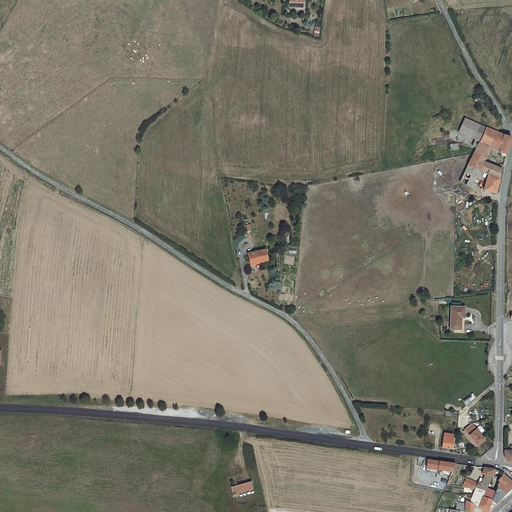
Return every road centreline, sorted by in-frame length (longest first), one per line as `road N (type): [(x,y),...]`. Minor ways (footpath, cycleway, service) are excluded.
road 1 (unclassified): [(367,445),(322,358),(279,312),(0,147)]
road 2 (secondary): [(367,445),(0,407)]
road 3 (primary): [(495,464),(501,209),(511,164)]
road 4 (unclassified): [(439,0),(511,129)]
road 5 (secondary): [(495,464),(367,445)]
